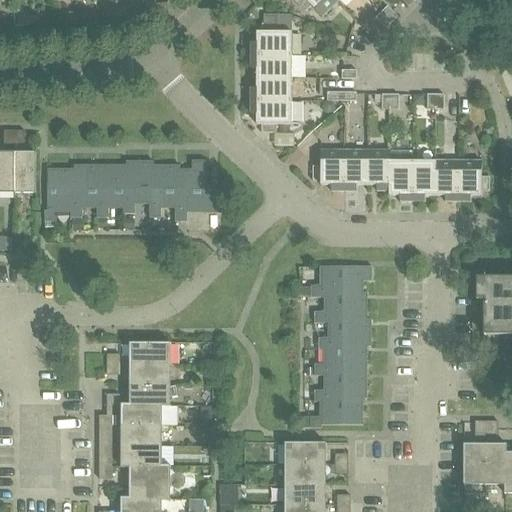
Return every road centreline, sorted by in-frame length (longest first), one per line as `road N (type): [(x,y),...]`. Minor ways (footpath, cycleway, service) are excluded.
road 1 (residential): [(22,499),(22,320),(129,320),(168,308),(285,195)]
road 2 (residential): [(426,511),(441,234)]
road 3 (residential): [(490,80),(370,83),(369,61),(428,10)]
road 4 (residential): [(285,195),(156,63)]
road 5 (residential): [(441,234),(342,235),(321,228),(285,195)]
road 6 (residential): [(0,79),(156,63)]
road 7 (residential): [(505,234),(506,128),(490,80)]
